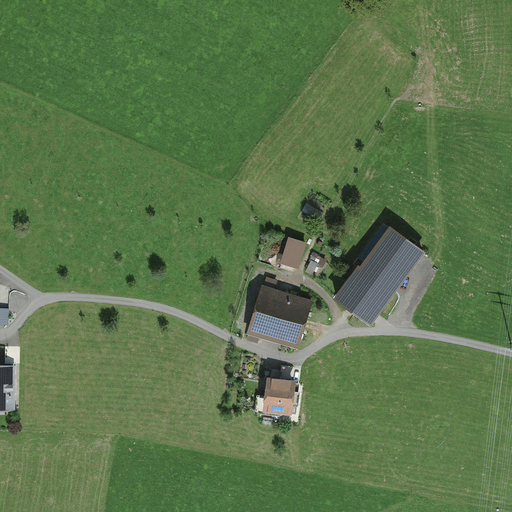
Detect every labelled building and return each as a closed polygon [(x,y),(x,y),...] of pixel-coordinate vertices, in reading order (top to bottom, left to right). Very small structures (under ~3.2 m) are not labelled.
[(311,200),(326,208),(341,182),(326,174),(311,200)] [(358,265),(333,299),(370,326),(425,253),(389,226),(360,266),(358,265)] [(282,260),(296,264),(302,243),(288,239),(282,260)] [(307,272),(314,276),(322,258),(315,254),(307,272)] [(247,334),(299,349),(314,300),(262,285),(247,334)] [(14,368),(0,367),(0,407),(14,408),(14,368)] [(268,380),(265,408),(292,411),(294,382),(268,380)]
